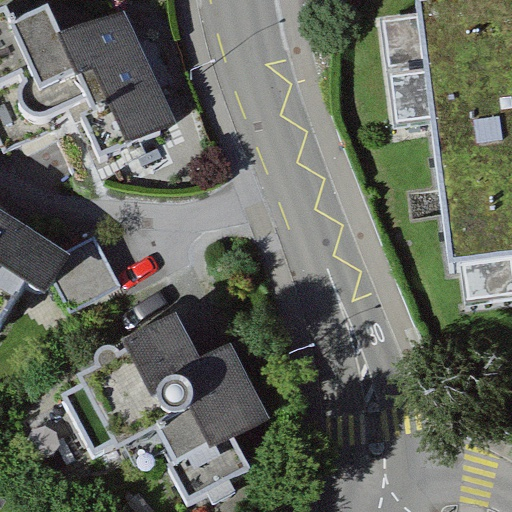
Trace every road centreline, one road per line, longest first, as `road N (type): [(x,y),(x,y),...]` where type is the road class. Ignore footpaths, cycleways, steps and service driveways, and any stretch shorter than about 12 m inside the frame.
road 1 (residential): [(300,188),(353,334),(391,511)]
road 2 (residential): [(300,188),(191,220),(31,207),(0,189)]
road 3 (residential): [(241,0),(261,89),(300,188)]
